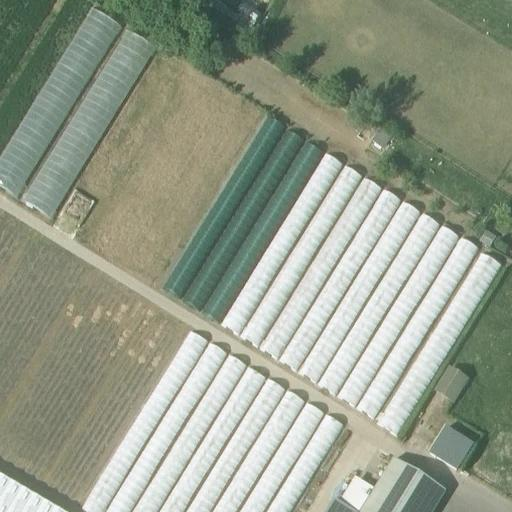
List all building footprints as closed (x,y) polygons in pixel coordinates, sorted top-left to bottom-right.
[(213,0),(211,6),(249,23),(258,0),(213,0)] [(316,171),(323,153),(307,146),(300,164),(316,171)] [(408,433),(501,255),(317,159),(223,337),(408,433)] [(263,263),(303,183),(300,182),(306,171),(294,165),(248,255),(263,263)] [(487,231),(480,242),(490,248),(497,238),(487,231)] [(293,511),(343,420),(182,334),(86,511),(293,511)] [(469,381),(449,369),(434,394),(454,406),(469,381)] [(431,454),(459,472),(476,445),(448,428),(431,454)] [(433,511),(445,492),(394,460),(375,491),(355,479),(340,504),(353,511),(433,511)] [(59,511),(0,477),(0,511),(59,511)]
